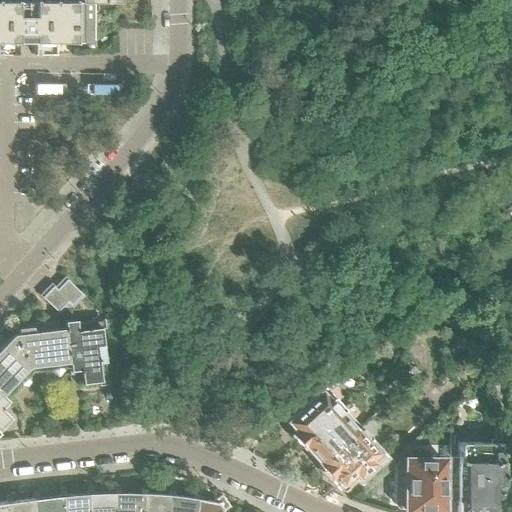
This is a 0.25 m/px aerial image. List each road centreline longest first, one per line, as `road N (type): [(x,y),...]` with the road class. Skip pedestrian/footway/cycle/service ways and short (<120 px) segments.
road 1 (residential): [(0,301),(169,98),(182,43),(179,0)]
road 2 (residential): [(327,511),(190,451),(154,444),(0,461)]
